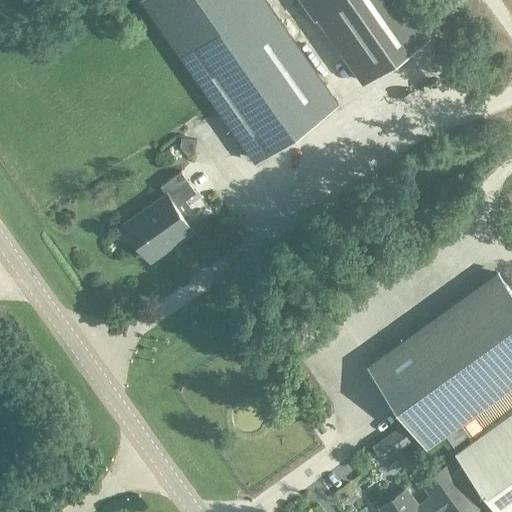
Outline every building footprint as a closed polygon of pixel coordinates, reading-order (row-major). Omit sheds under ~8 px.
[(263,0),(144,0),(256,158),(335,102),(263,0)] [(306,0),(364,81),(430,35),(406,0),(306,0)] [(160,185),(166,194),(125,223),(151,259),(193,230),(176,206),(196,192),(181,170),(160,185)] [(511,293),(498,274),(371,365),(428,444),(511,383),(511,293)] [(511,511),(511,410),(458,449),(502,511),(511,511)] [(418,506),(406,489),(381,507),(384,511),(471,511),(479,507),(463,485),(472,478),(463,465),(453,472),(448,465),(423,482),(433,496),(418,506)]
